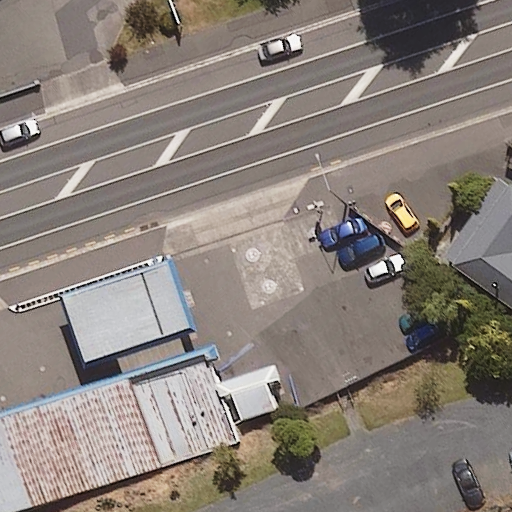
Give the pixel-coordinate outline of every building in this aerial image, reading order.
[(511,183),(496,172),(434,258),(511,314),(511,183)] [(198,327),(173,254),(60,293),(86,366),(116,355),(179,333),(198,327)] [(116,355),(121,372),(185,351),(179,333),(116,355)] [(121,372),(0,411),(0,511),(9,511),(239,438),(234,423),(219,382),(207,343),(185,351),(121,372)] [(275,362),(219,382),(234,423),(275,408),(267,385),(281,380),(275,362)]
